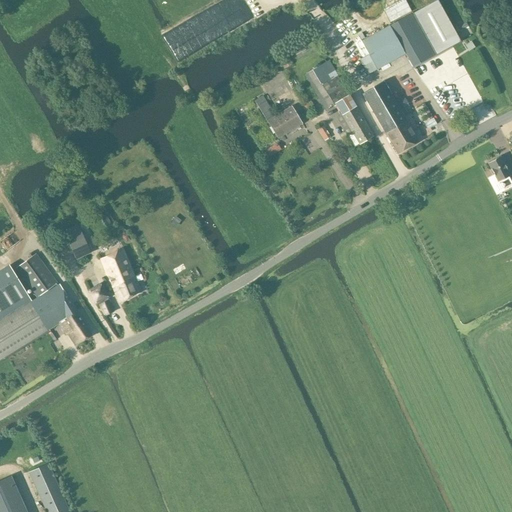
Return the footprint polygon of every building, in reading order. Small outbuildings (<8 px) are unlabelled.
[(437,0),(435,0),(361,41),(368,54),(377,69),(405,54),(413,67),(460,41),(437,0)] [(400,0),(383,10),(390,23),(411,11),(404,0),(400,0)] [(471,42),(465,46),(469,52),(475,48),(471,42)] [(292,65),(289,59),(281,63),(284,69),(292,65)] [(325,109),(335,103),(352,133),(348,135),(354,146),(373,136),(329,60),(305,74),(325,109)] [(405,98),(396,103),(383,82),(362,94),(384,132),(406,120),(403,116),(408,113),(404,106),(408,104),(405,98)] [(263,95),(255,100),(267,121),(275,116),(263,95)] [(315,107),(311,102),(303,108),(306,113),(315,107)] [(278,138),(301,123),(291,106),(275,116),(267,121),(278,138)] [(433,119),(425,124),(428,129),(436,124),(433,119)] [(384,132),(391,143),(412,131),(406,120),(384,132)] [(325,141),(331,137),(324,126),(317,130),(325,141)] [(418,141),(412,131),(391,143),(397,153),(418,141)] [(278,145),(268,151),(271,156),(281,150),(278,145)] [(488,178),(487,178),(496,195),(511,186),(511,180),(509,176),(510,175),(500,156),(488,162),(494,174),(488,178)] [(64,231),(76,259),(91,253),(78,225),(64,231)] [(113,288),(135,276),(122,248),(100,259),(113,288)] [(16,268),(38,297),(58,284),(36,254),(16,268)] [(0,359),(58,324),(77,312),(59,284),(58,284),(38,297),(31,301),(10,266),(0,272),(0,359)] [(141,292),(135,276),(113,288),(119,303),(141,292)] [(101,285),(100,284),(90,290),(89,291),(95,302),(96,302),(97,303),(108,297),(108,296),(109,296),(102,284),(101,285)] [(104,315),(113,311),(108,300),(99,304),(104,315)] [(77,312),(58,324),(66,335),(67,334),(75,345),(91,334),(77,312)] [(46,511),(69,511),(49,463),(29,472),(46,511)] [(26,511),(11,476),(0,480),(0,511),(26,511)]
